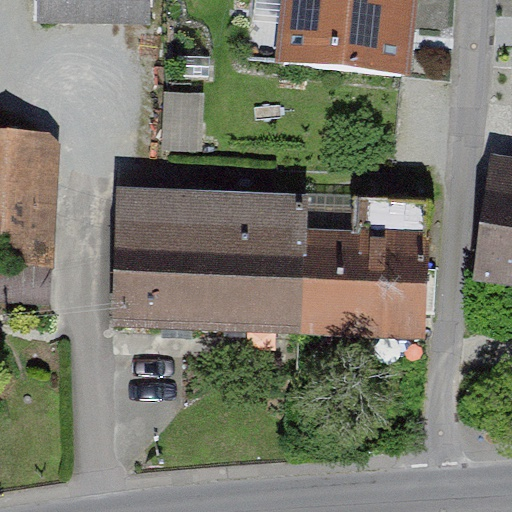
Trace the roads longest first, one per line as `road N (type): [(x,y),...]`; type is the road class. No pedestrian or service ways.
road 1 (residential): [(443,496),(476,0)]
road 2 (secondary): [(443,496),(273,511)]
